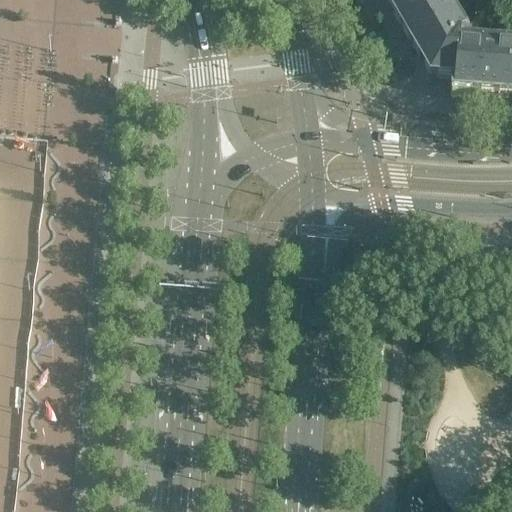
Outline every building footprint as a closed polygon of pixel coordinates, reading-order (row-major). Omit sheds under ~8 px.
[(447,5),(443,0),(386,0),(385,0),(395,16),(397,15),(398,18),(396,19),(396,18),(393,19),(399,29),(401,28),(403,31),(447,5)] [(464,35),(447,5),(403,31),(404,33),(402,34),(408,44),(410,43),(410,42),(412,41),(414,45),(412,46),(421,61),(460,38),(464,35)] [(478,97),(482,51),(467,50),(460,38),(421,61),(431,79),(455,81),(454,95),(460,95),(460,93),(464,93),(464,96),(478,97)] [(511,99),(511,48),(493,47),(493,52),(482,51),(478,97),(490,98),(491,95),(495,95),(495,98),(499,98),(498,102),(508,103),(508,99),(511,99)] [(457,385),(444,385),(444,388),(443,393),(438,407),(433,416),(429,423),(426,430),(424,438),(424,446),(424,456),(427,467),(429,476),(432,483),(438,492),(443,501),(449,508),(481,509),(482,502),(486,491),(490,483),(494,473),(495,461),(495,452),(494,442),(490,426),(486,413),(480,401),(474,390),(472,386),(457,385)]
